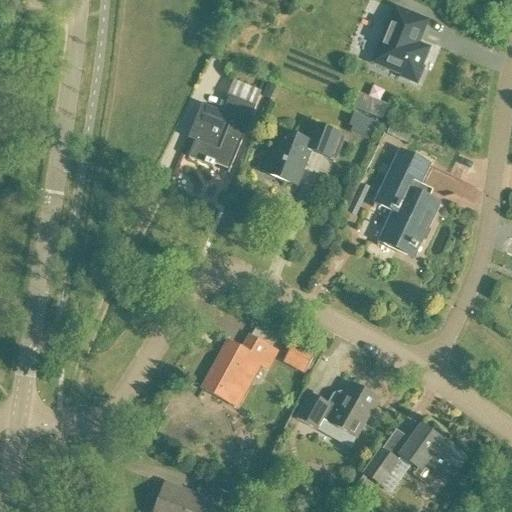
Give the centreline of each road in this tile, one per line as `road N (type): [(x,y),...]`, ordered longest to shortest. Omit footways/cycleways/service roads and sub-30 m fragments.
road 1 (residential): [(430,371),(234,272),(206,275),(180,303),(118,408),(80,426),(21,420)]
road 2 (tertiary): [(21,420),(78,0)]
road 3 (residential): [(430,371),(487,250),(511,66)]
